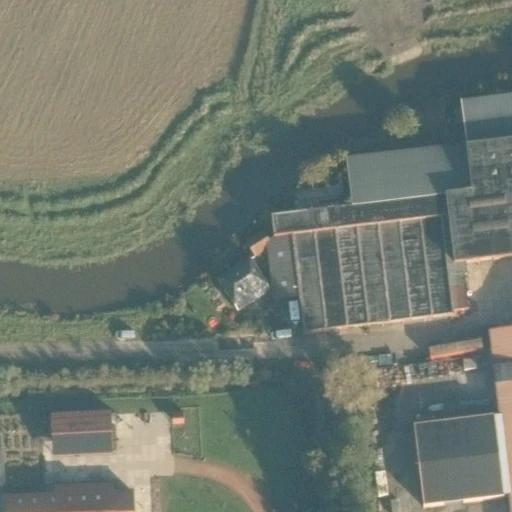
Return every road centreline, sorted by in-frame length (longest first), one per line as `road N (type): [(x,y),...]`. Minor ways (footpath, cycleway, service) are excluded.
road 1 (unclassified): [(0,354),(291,346)]
road 2 (unknown): [(389,344),(511,324)]
